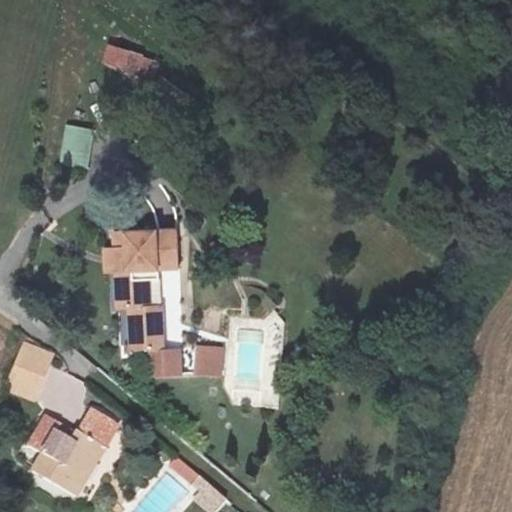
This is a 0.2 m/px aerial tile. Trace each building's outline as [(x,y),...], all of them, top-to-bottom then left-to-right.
[(152,77),(156,54),(106,45),(102,69),(152,77)] [(93,167),(94,127),(64,126),(62,166),(93,167)] [(134,239),(101,240),(103,318),(166,316),(164,276),(135,277),(134,239)] [(36,403),(55,353),(22,341),(3,390),(36,403)] [(194,376),(225,377),(225,346),(194,345),(194,376)] [(56,432),(41,421),(22,449),(38,460),(25,476),(67,504),(80,487),(73,482),(88,464),(93,468),(106,450),(86,436),(78,445),(71,440),(66,447),(51,438),(56,432)] [(178,457),(169,465),(190,487),(198,479),(178,457)]
